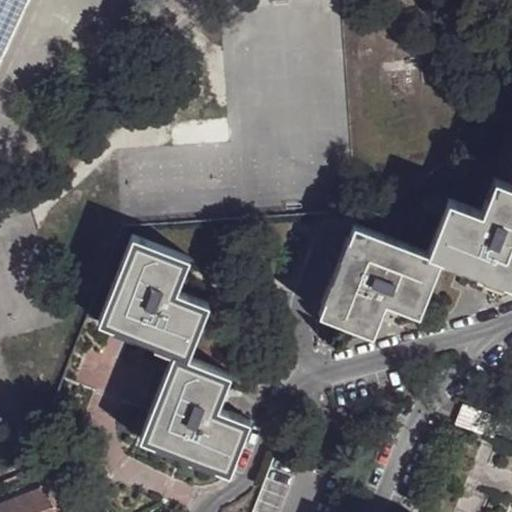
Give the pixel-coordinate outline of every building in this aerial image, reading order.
[(0,0),(0,52),(3,54),(28,0),(0,0)] [(446,252),(446,254),(465,262),(467,258),(488,267),(487,270),(506,278),(509,274),(511,275),(511,176),(502,173),(487,206),(454,192),(434,246),(446,252)] [(325,307),(377,328),(391,296),(424,310),(446,254),(446,252),(434,246),(360,218),(355,232),(352,231),(344,251),(346,254),(339,272),(336,273),(328,292),(330,294),(325,307)] [(179,345),(192,351),(213,298),(180,285),(194,252),(138,229),(103,317),(117,321),(117,324),(135,331),(137,330),(158,338),(158,341),(178,347),(179,345)] [(232,468),(255,414),(222,401),(235,368),(192,351),(179,345),(178,347),(144,432),(158,438),(158,441),(177,448),(178,447),(199,455),(199,457),(218,465),(219,463),(232,468)] [(462,419),(481,427),(491,408),(470,399),(462,419)] [(481,427),(499,433),(506,414),(491,408),(481,427)] [(481,427),(462,419),(425,511),(511,511),(511,438),(499,433),(481,427)] [(63,479),(51,483),(61,511),(77,511),(78,511),(63,479)] [(0,511),(61,511),(51,483),(0,503),(0,511)]
